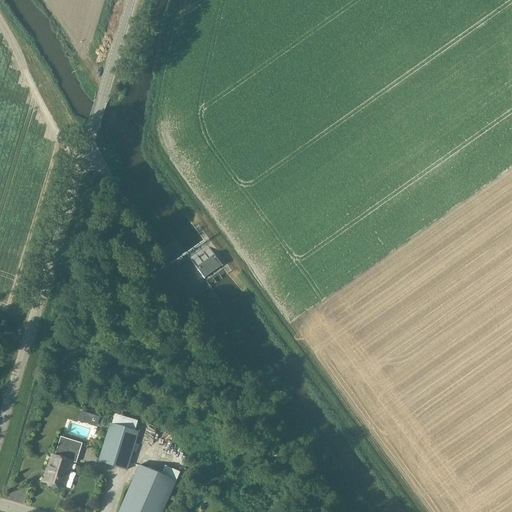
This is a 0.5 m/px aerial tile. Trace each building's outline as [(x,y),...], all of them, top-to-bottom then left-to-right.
[(60,106),(54,95),(49,98),(55,109),(60,106)] [(200,253),(190,260),(206,282),(224,269),(209,247),(200,253)] [(138,432),(112,425),(109,424),(98,462),(126,470),(138,432)] [(63,489),(71,462),(76,463),(82,443),(60,437),(54,456),(51,455),(43,483),(63,489)] [(161,511),(175,481),(139,465),(118,511),(161,511)]
